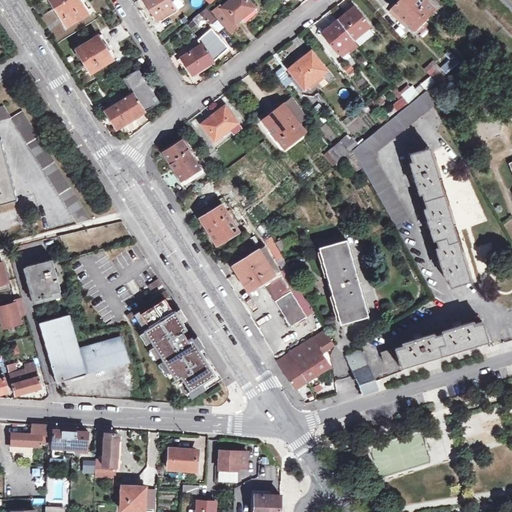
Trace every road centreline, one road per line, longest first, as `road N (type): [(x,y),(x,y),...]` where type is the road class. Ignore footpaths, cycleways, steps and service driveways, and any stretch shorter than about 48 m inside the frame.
road 1 (tertiary): [(113,161),(287,425)]
road 2 (tertiary): [(0,408),(287,425)]
road 3 (residential): [(287,425),(511,357)]
road 4 (tertiary): [(4,0),(113,161)]
road 5 (residential): [(188,108),(327,0)]
road 6 (residential): [(188,108),(120,0)]
